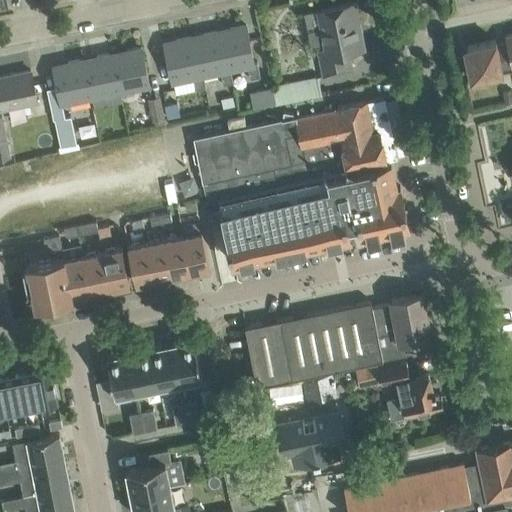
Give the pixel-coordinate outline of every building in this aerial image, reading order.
[(348,51),(364,48),(354,1),(304,11),(312,52),(320,50),(325,74),(352,69),(348,51)] [(255,62),(247,24),(219,30),(230,81),(233,81),(230,67),(247,64),(250,77),(260,75),(257,62),(255,62)] [(230,81),(219,30),(192,35),(203,87),(205,87),(202,73),(221,69),(224,83),(230,81)] [(203,87),(192,35),(164,41),(172,80),(193,75),(196,88),(203,87)] [(468,45),(465,50),(471,78),(503,71),(511,69),(511,64),(507,41),(497,43),(496,39),(468,45)] [(120,90),(150,84),(142,46),(126,49),(112,52),(120,90)] [(91,96),(120,90),(112,52),(97,56),(83,58),(91,96)] [(62,103),(91,96),(83,58),(68,62),(54,64),(55,69),(62,103)] [(0,108),(38,100),(31,69),(0,75),(0,108)] [(274,103),(290,100),(322,94),(318,75),(271,85),(274,103)] [(283,116),(194,136),(197,150),(201,149),(203,158),(199,159),(201,169),(204,179),(219,175),(223,193),(323,173),(348,168),(379,162),(380,162),(387,161),(381,129),(373,131),(366,99),(347,104),(337,106),(337,107),(297,116),(297,114),(293,115),(284,114),(284,117),(283,117),(283,116)] [(0,155),(10,153),(2,115),(0,115),(0,155)] [(75,143),(69,116),(54,119),(59,146),(75,143)] [(223,193),(218,194),(219,197),(221,208),(233,262),(277,252),(277,253),(306,247),(306,246),(343,238),(340,225),(360,221),(363,237),(369,236),(369,238),(381,235),(380,233),(392,231),(393,233),(404,230),(404,228),(410,227),(400,185),(397,185),(391,160),(387,161),(380,162),(379,162),(348,168),(323,173),(223,193)] [(206,211),(217,209),(215,197),(208,199),(204,200),(206,211)] [(188,210),(198,208),(195,200),(186,202),(188,210)] [(161,214),(162,222),(172,220),(171,212),(161,214)] [(161,214),(151,216),(152,223),(162,222),(161,214)] [(134,227),(144,225),(142,217),(132,219),(134,227)] [(80,234),(98,230),(97,226),(98,226),(97,220),(77,224),(80,234)] [(69,236),(80,234),(77,224),(65,226),(66,234),(69,236)] [(111,234),(110,224),(98,226),(97,226),(98,230),(99,230),(100,236),(111,234)] [(192,270),(210,266),(202,229),(184,233),(192,270)] [(173,274),(192,270),(184,233),(165,236),(173,274)] [(72,297),(59,234),(43,237),(46,251),(50,250),(52,257),(28,262),(29,267),(24,268),(29,291),(34,290),(37,304),(72,297)] [(65,257),(65,255),(61,234),(59,234),(72,297),(73,296),(73,295),(91,291),(84,253),(65,257)] [(155,278),(173,274),(165,236),(147,240),(155,278)] [(136,281),(155,278),(147,240),(129,244),(136,281)] [(110,287),(130,283),(123,245),(103,249),(110,287)] [(91,291),(110,287),(103,249),(84,253),(91,291)] [(428,315),(423,292),(391,299),(392,301),(372,305),(378,334),(398,330),(400,342),(412,339),(432,335),(431,331),(433,331),(434,329),(431,317),(430,315),(428,315)] [(258,383),(383,359),(378,334),(372,305),(371,300),(246,325),(258,383)] [(180,381),(203,377),(195,337),(172,342),(180,381)] [(159,385),(180,381),(172,342),(151,346),(159,385)] [(138,390),(159,385),(151,346),(130,350),(138,390)] [(116,394),(138,390),(130,350),(108,355),(116,394)] [(410,376),(407,360),(379,366),(378,363),(356,367),(359,384),(381,379),(382,382),(393,380),(397,397),(403,396),(406,413),(444,405),(444,403),(447,401),(445,390),(441,390),(440,385),(432,387),(429,372),(410,376)] [(52,368),(34,371),(41,406),(50,405),(59,403),(52,368)] [(17,374),(24,410),(41,406),(34,371),(17,374)] [(7,413),(24,410),(17,374),(0,378),(7,413)] [(336,393),(333,374),(305,379),(308,398),(336,393)] [(189,421),(201,418),(197,399),(185,401),(189,421)] [(177,423),(189,421),(185,401),(173,403),(177,423)] [(146,429),(158,427),(154,407),(142,410),(146,429)] [(134,432),(146,429),(142,410),(130,412),(134,432)] [(338,454),(335,441),(346,439),(343,427),(344,427),(343,423),(340,411),(309,417),(318,460),(321,459),(320,458),(338,454)] [(314,461),(318,460),(309,417),(277,424),(283,452),(293,450),(296,463),(314,459),(314,461)] [(62,418),(50,420),(51,428),(63,426),(62,418)] [(28,425),(30,432),(41,430),(39,422),(28,425)] [(19,435),(30,432),(28,425),(17,427),(19,435)] [(60,432),(14,441),(19,468),(65,459),(60,432)] [(511,511),(511,439),(477,446),(480,461),(465,465),(464,461),(344,486),(349,511),(426,511),(433,511),(511,511)] [(131,492),(171,484),(166,461),(172,460),(169,448),(149,452),(151,464),(126,469),(131,492)] [(65,459),(19,468),(25,494),(70,485),(65,459)] [(175,506),(171,484),(131,492),(134,511),(147,511),(160,509),(160,511),(182,511),(181,505),(175,506)] [(70,485),(25,494),(28,511),(74,511),(76,511),(70,485)] [(12,496),(2,498),(4,509),(15,507),(12,496)] [(191,511),(190,503),(181,505),(182,511),(191,511)]
